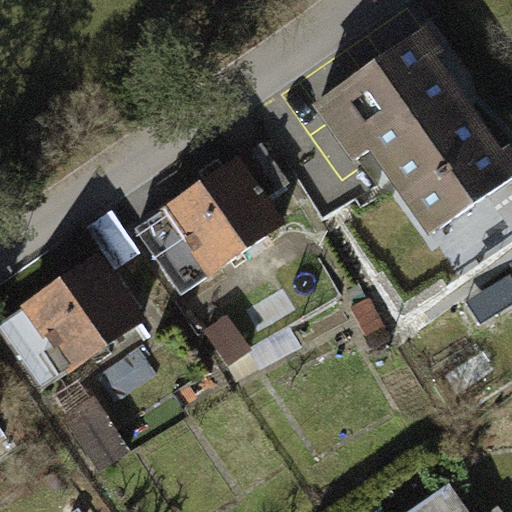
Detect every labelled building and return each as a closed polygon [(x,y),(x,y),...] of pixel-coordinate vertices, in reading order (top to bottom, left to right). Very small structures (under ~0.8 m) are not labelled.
[(511,218),(511,138),(436,41),(347,111),(462,258),(511,218)] [(267,163),(195,215),(241,277),(312,225),(267,163)] [(120,270),(61,310),(107,377),(166,338),(120,270)] [(0,457),(25,441),(0,403),(0,457)] [(494,511),(476,485),(435,511),(494,511)]
